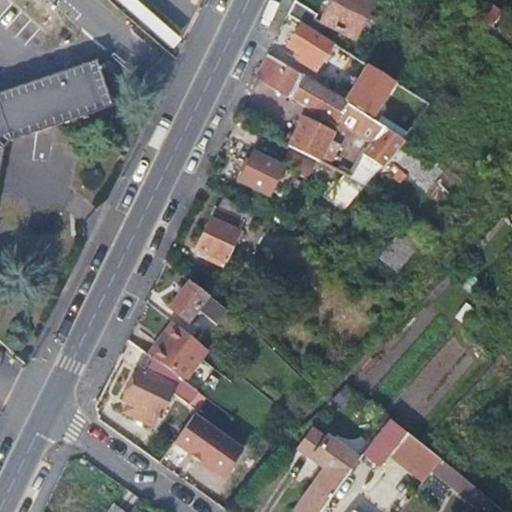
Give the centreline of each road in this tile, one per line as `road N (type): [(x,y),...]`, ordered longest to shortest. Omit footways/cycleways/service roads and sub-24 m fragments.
road 1 (tertiary): [(49,408),(253,0)]
road 2 (residential): [(191,511),(49,408)]
